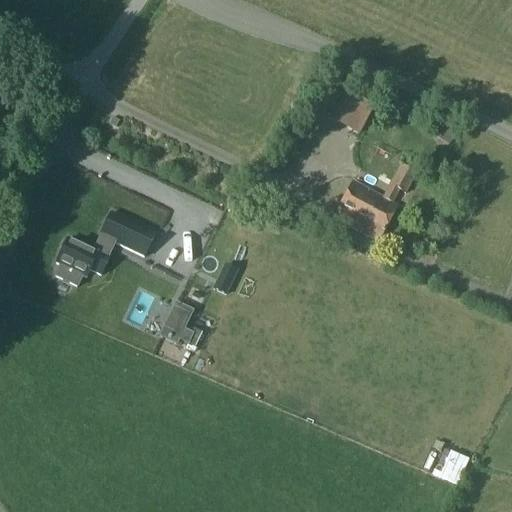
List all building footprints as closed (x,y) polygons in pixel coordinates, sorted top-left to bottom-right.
[(322,89),(309,122),(349,138),(362,105),(322,89)] [(435,121),(422,135),(435,147),(448,133),(435,121)] [(383,201),(354,184),(335,216),(342,220),(341,223),(379,244),(397,207),(393,204),(399,191),(406,195),(416,175),(401,167),(383,201)] [(132,239),(139,216),(102,205),(96,228),(132,239)] [(82,244),(80,248),(68,242),(57,264),(86,279),(90,271),(101,277),(110,258),(82,244)] [(225,265),(213,291),(226,297),(238,271),(225,265)] [(185,331),(188,324),(170,315),(159,338),(177,347),(179,342),(188,346),(189,345),(196,348),(203,334),(194,330),(191,335),(185,331)]
